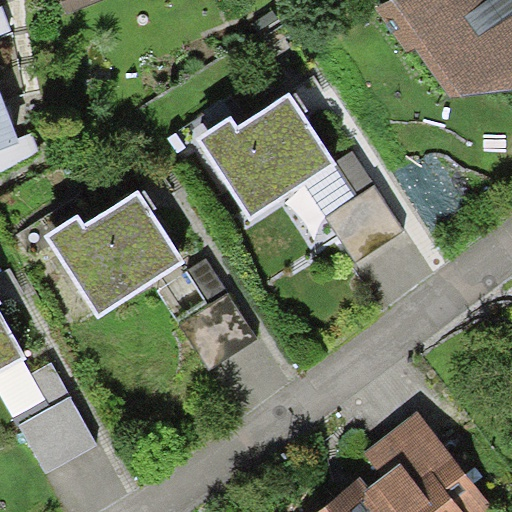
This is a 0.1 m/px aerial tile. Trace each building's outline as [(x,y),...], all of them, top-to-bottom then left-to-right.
[(55,0),(61,13),(93,0),(55,0)] [(511,0),(390,0),(373,12),(438,103),(511,97),(511,0)] [(225,119),(188,144),(243,224),(326,167),(280,101),(234,132),(225,119)] [(0,121),(0,149),(10,145),(0,121)] [(367,192),(321,219),(349,264),(394,236),(367,192)] [(69,222),(39,241),(92,323),(176,270),(130,198),(76,233),(69,222)] [(220,295),(174,323),(201,368),(247,340),(220,295)] [(0,373),(15,365),(0,339),(0,373)] [(61,400),(16,427),(43,472),(89,445),(61,400)] [(350,483),(309,511),(487,511),(415,411),(338,466),(350,483)]
